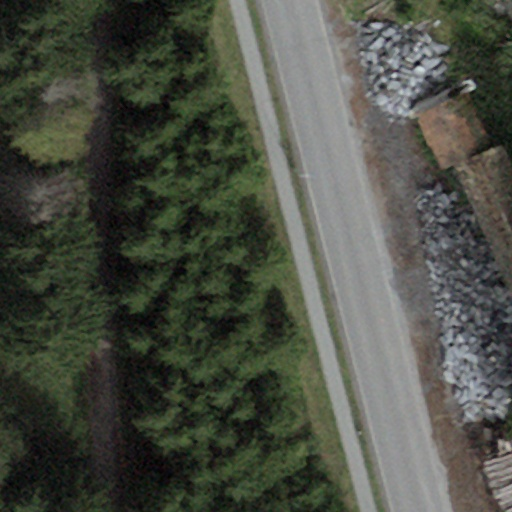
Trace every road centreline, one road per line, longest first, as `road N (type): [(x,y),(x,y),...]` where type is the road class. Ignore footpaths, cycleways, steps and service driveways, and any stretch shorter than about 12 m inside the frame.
road 1 (tertiary): [(418,511),(289,0)]
road 2 (track): [(96,0),(105,419),(118,511)]
